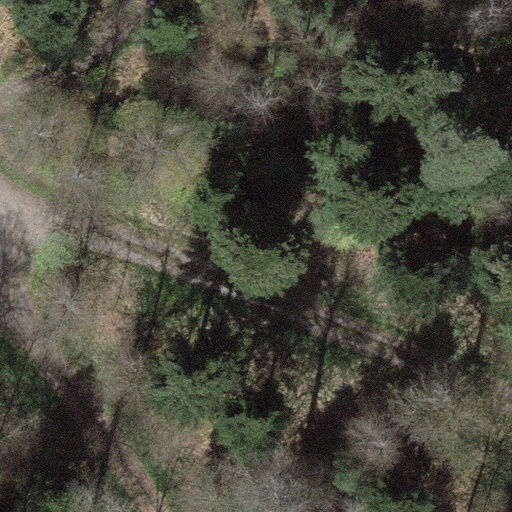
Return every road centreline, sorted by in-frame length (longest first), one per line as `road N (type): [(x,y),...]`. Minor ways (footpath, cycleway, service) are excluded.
road 1 (track): [(511,381),(99,225),(0,206)]
road 2 (track): [(0,289),(178,511)]
road 3 (track): [(148,0),(88,57),(0,101)]
